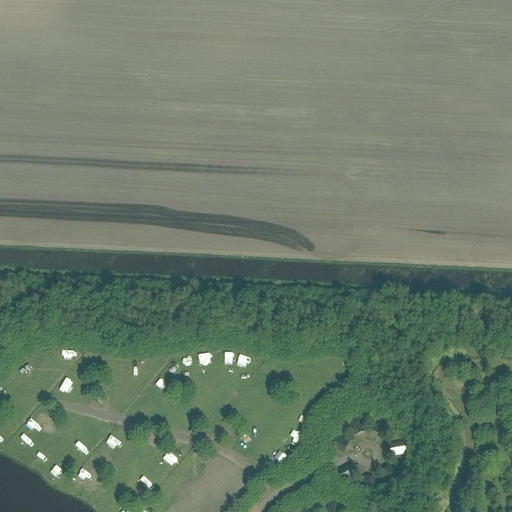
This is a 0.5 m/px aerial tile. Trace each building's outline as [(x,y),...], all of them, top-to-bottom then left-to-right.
[(362,429),(358,420),(349,424),(353,433),(362,429)] [(386,435),(391,426),(383,421),(377,430),(386,435)] [(344,443),(335,439),(330,448),(339,452),(344,443)] [(396,457),(406,455),(404,445),(394,447),(396,457)] [(344,471),(335,477),(340,485),(349,480),(344,471)] [(386,479),(394,485),(400,478),(392,471),(386,479)] [(364,486),(365,496),(375,495),(374,485),(364,486)]
